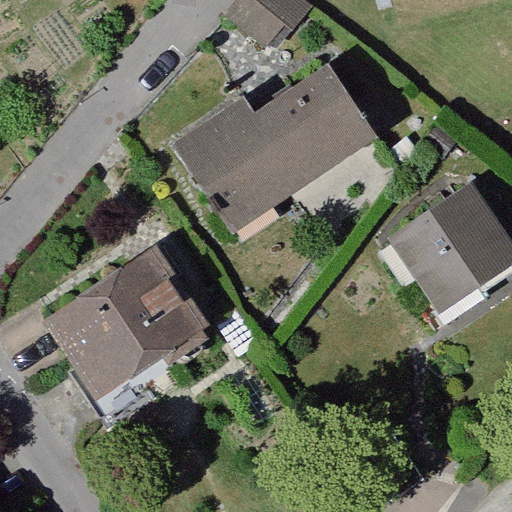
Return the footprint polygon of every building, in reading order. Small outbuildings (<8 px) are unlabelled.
[(307,0),(240,0),(231,13),(273,45),(307,0)] [(395,123),(345,49),(264,103),(252,85),(177,136),(239,227),(395,123)] [(511,272),(511,240),(471,181),(385,239),(440,320),(511,272)] [(218,332),(168,244),(54,309),(105,397),(218,332)] [(346,460),(376,511),(441,511),(445,510),(398,430),(346,460)] [(0,511),(19,511),(2,487),(0,488),(0,511)]
